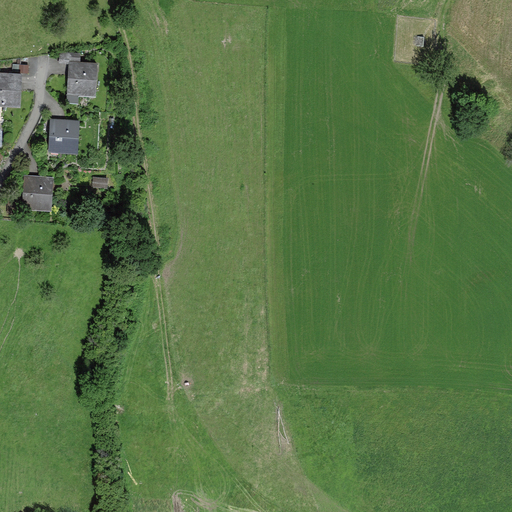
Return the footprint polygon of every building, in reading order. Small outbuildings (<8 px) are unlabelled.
[(61,53),(61,63),(69,63),(70,60),(79,61),(79,53),(61,53)] [(71,63),(69,94),(67,94),(66,102),(78,103),(78,93),(93,94),(94,65),(71,63)] [(0,74),(0,103),(17,104),(19,75),(0,74)] [(52,121),(50,150),(75,151),(77,122),(52,121)] [(26,177),(24,206),(49,208),(50,179),(26,177)] [(93,178),(93,185),(106,187),(107,179),(93,178)]
